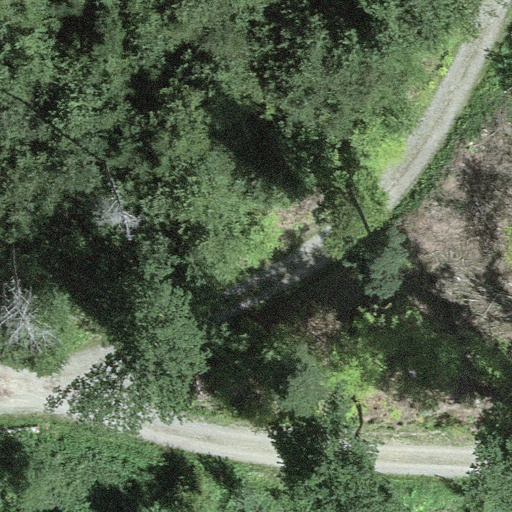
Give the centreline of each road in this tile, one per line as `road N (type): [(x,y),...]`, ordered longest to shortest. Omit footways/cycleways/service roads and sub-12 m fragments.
road 1 (track): [(0,383),(260,318),(403,159),(490,0)]
road 2 (track): [(0,388),(219,442),(511,459)]
